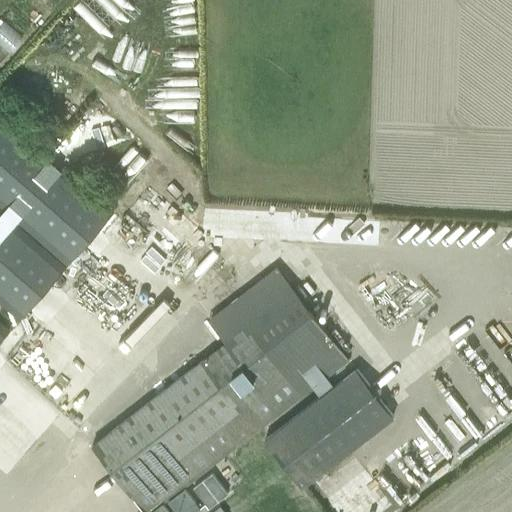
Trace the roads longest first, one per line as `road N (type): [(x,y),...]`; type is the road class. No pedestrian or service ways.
road 1 (unknown): [(302,256),(370,344),(399,355),(435,343),(452,326),(461,296),(449,269),(418,253),(329,255)]
road 2 (unknown): [(36,511),(121,392),(232,266),(265,252),(302,256)]
